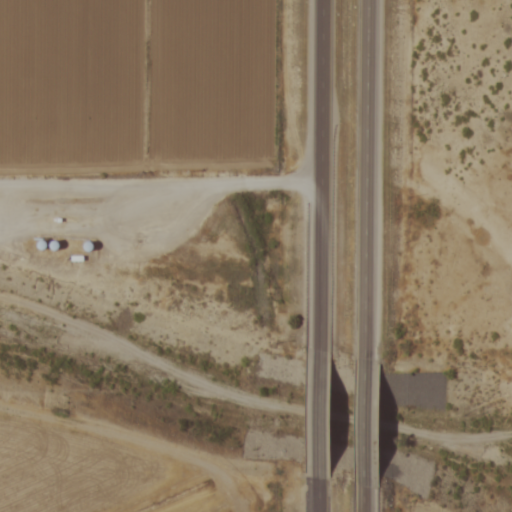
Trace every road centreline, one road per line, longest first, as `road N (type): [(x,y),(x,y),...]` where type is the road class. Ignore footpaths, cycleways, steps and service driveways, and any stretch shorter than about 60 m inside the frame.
road 1 (trunk): [(377,356),(380,0)]
road 2 (trunk): [(336,0),(333,350)]
road 3 (residential): [(0,181),(335,176)]
road 4 (trunk): [(333,350),(329,478)]
road 5 (trunk): [(376,482),(377,356)]
